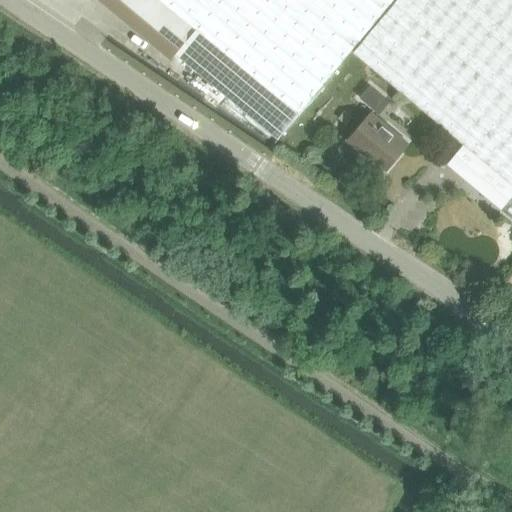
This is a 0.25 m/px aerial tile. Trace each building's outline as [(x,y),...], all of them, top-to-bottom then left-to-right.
[(277,142),(298,117),(155,0),(96,0),(95,1),(170,63),(174,57),(277,142)] [(155,0),(298,117),(394,0),(155,0)] [(511,0),(397,0),(352,54),(454,138),(463,145),(447,164),(511,218),(511,0)] [(379,114),(389,103),(369,87),(360,98),(379,114)] [(385,169),(406,144),(371,114),(348,141),(365,156),(367,154),(385,169)]
